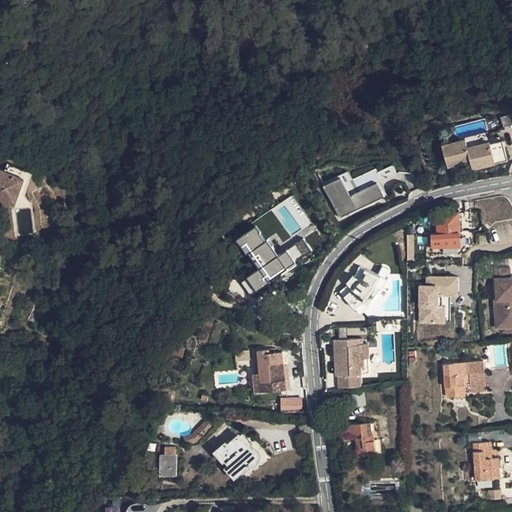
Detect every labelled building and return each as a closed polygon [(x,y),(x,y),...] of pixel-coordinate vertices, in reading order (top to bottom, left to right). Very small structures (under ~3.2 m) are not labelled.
[(488,132),(442,143),(448,167),(471,162),(473,169),(508,160),(503,140),(491,143),(488,132)] [(0,198),(15,204),(20,192),(26,194),(34,172),(8,163),(5,171),(0,169),(0,198)] [(341,216),(384,195),(378,181),(350,195),(341,176),(325,184),(341,216)] [(459,211),(438,216),(438,233),(432,234),(433,254),(461,253),(460,236),(459,211)] [(315,228),(282,249),(261,216),(250,224),(256,233),(251,237),(258,248),(264,244),(272,257),(267,261),(274,272),(311,248),(312,249),(323,242),(315,228)] [(346,283),(337,291),(356,311),(365,301),(362,298),(370,288),(374,290),(382,277),(358,267),(355,275),(351,273),(344,280),(346,283)] [(497,300),(494,300),(495,314),(504,314),(505,324),(511,323),(511,276),(511,277),(510,267),(495,268),(497,300)] [(427,285),(420,285),(420,321),(444,322),(444,305),(438,305),(438,294),(458,294),(458,276),(434,276),(434,282),(427,282),(427,285)] [(504,314),(495,314),(496,329),(511,327),(511,323),(505,324),(504,314)] [(286,336),(300,337),(302,327),(286,327),(286,336)] [(360,339),(335,340),(336,376),(338,375),(339,387),(361,386),(360,375),(361,375),(361,367),(364,365),(364,358),(363,344),(360,344),(360,339)] [(259,392),(284,390),(283,380),(281,351),(274,352),(273,349),(268,349),(268,353),(266,353),(266,349),(255,351),(257,374),(259,392)] [(248,361),(247,351),(233,351),(234,362),(248,361)] [(484,361),(445,364),(447,397),(457,397),(457,387),(465,386),(464,374),(469,373),(471,393),(486,392),(484,361)] [(465,386),(457,387),(457,397),(466,396),(465,386)] [(366,405),(363,389),(353,390),(354,406),(366,405)] [(280,397),(281,412),(302,411),(302,397),(280,397)] [(194,434),(198,440),(212,426),(208,420),(194,434)] [(367,423),(339,426),(340,435),(356,433),(359,457),(377,454),(374,434),(373,432),(371,431),(368,430),(367,423)] [(227,466),(235,476),(249,464),(250,466),(260,458),(250,447),(254,444),(244,433),(241,436),(240,436),(229,445),(228,443),(227,444),(227,443),(217,451),(228,464),(227,466)] [(184,437),(187,444),(198,440),(194,434),(184,437)] [(491,442),(474,443),(477,480),(500,479),(499,458),(492,458),(485,459),(485,451),(491,450),(491,442)] [(165,454),(161,454),(161,472),(169,472),(169,476),(176,476),(177,447),(165,447),(165,454)] [(472,480),(472,470),(464,471),(465,480),(472,480)] [(501,498),(500,490),(489,491),(490,499),(501,498)]
